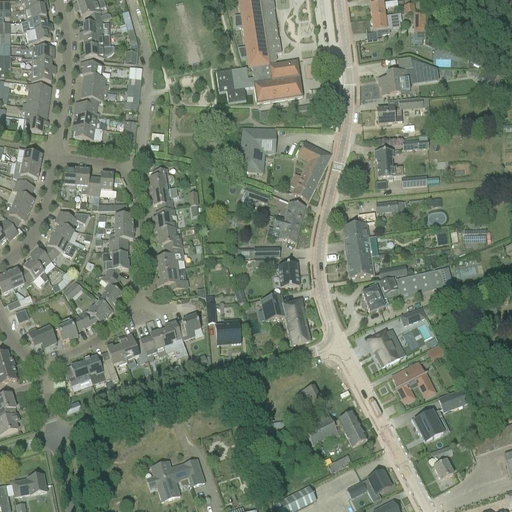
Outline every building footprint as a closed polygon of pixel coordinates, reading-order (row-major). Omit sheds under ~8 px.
[(24,6),(25,13),(26,13),(47,9),(45,0),(29,0),(20,2),(21,7),(24,6)] [(72,8),(74,12),(96,4),(102,3),(101,0),(74,0),(76,7),(72,8)] [(236,0),(240,18),(234,19),(234,30),(241,29),(244,50),(237,51),(240,61),(246,60),(247,71),(251,70),(252,81),(247,82),(245,71),(242,71),(230,73),(216,75),(218,95),(226,94),(227,105),(227,106),(245,104),(243,92),(247,92),(253,91),(255,107),(256,107),(302,100),(297,64),(274,67),(273,57),(280,56),(278,42),(273,13),(274,13),(271,0),(236,0)] [(96,4),(74,12),(75,15),(79,14),(81,22),(87,20),(89,28),(102,27),(100,23),(108,20),(111,20),(110,17),(107,16),(99,19),(98,16),(100,15),(99,12),(105,10),(102,3),(96,4)] [(369,7),(371,20),(384,19),(384,18),(383,10),(403,7),(402,3),(369,7)] [(0,10),(3,10),(3,15),(9,15),(9,4),(0,4),(0,10)] [(413,6),(403,8),(404,15),(414,14),(413,6)] [(26,13),(25,13),(23,13),(26,25),(45,21),(43,13),(48,12),(47,9),(26,13)] [(119,29),(120,35),(132,32),(127,15),(121,16),(124,27),(119,29)] [(424,15),(413,15),(413,35),(424,35),(424,15)] [(384,19),(371,20),(371,21),(370,23),(370,26),(372,27),(373,34),(380,33),(380,37),(389,36),(388,32),(400,30),(399,24),(401,23),(400,17),(384,18),(384,19)] [(45,21),(26,25),(28,36),(51,31),(51,27),(46,28),(45,21)] [(0,25),(0,36),(3,37),(9,37),(9,25),(0,25)] [(78,36),(79,40),(105,39),(109,38),(108,27),(102,27),(89,28),(82,28),(83,36),(78,36)] [(51,31),(28,36),(25,36),(28,48),(50,43),(48,36),(52,35),(51,31)] [(132,32),(120,35),(126,34),(129,45),(135,44),(132,32)] [(105,39),(79,40),(79,44),(83,44),(83,51),(110,50),(109,38),(105,39)] [(9,48),(0,47),(0,59),(3,59),(9,59),(9,48)] [(80,59),(80,63),(103,62),(103,57),(107,57),(110,56),(112,53),(112,49),(110,50),(83,51),(84,59),(80,59)] [(31,55),(31,62),(51,63),(53,63),(53,51),(28,50),(28,55),(31,55)] [(124,67),(126,67),(136,68),(136,59),(125,58),(124,67)] [(3,59),(0,59),(0,70),(9,70),(9,59),(3,59)] [(31,62),(31,74),(55,74),(55,70),(51,70),(51,63),(31,62)] [(424,67),(410,62),(413,80),(425,78),(424,67)] [(79,66),(79,70),(83,71),(82,79),(83,79),(101,81),(105,81),(108,82),(109,77),(102,76),(103,70),(79,66)] [(478,82),(491,88),(496,76),(483,70),(478,82)] [(128,82),(134,82),(140,82),(141,72),(129,71),(128,82)] [(379,82),(381,99),(408,95),(405,73),(385,76),(386,81),(379,82)] [(55,74),(31,74),(31,85),(50,86),(50,78),(55,78),(55,74)] [(83,79),(82,90),(106,93),(107,89),(104,89),(105,81),(101,81),(83,79)] [(127,88),(127,94),(138,95),(140,82),(134,82),(133,88),(127,88)] [(28,93),(27,100),(49,103),(50,91),(26,88),(25,93),(28,93)] [(82,90),(81,92),(80,101),(85,102),(97,104),(101,105),(102,98),(105,98),(106,93),(82,90)] [(138,95),(127,94),(126,100),(132,100),(131,106),(137,106),(138,95)] [(23,106),(22,110),(47,114),(49,103),(27,100),(26,107),(23,106)] [(393,110),(386,111),(376,112),(377,127),(401,125),(400,112),(428,110),(427,101),(397,103),(398,111),(393,112),(393,110)] [(75,106),(73,118),(77,119),(96,121),(96,122),(97,122),(98,117),(95,117),(97,104),(85,102),(84,108),(75,106)] [(124,105),(123,112),(137,113),(137,106),(131,106),(124,105)] [(47,114),(22,110),(22,115),(25,116),(24,123),(45,126),(45,125),(47,114)] [(72,125),(71,129),(95,133),(99,133),(100,126),(96,124),(96,122),(96,121),(77,119),(76,126),(72,125)] [(24,123),(24,124),(22,134),(41,137),(43,129),(47,130),(47,126),(45,125),(45,126),(24,123)] [(124,124),(123,136),(134,137),(135,125),(124,124)] [(71,129),(71,133),(75,134),(74,142),(93,144),(93,143),(100,144),(101,133),(99,133),(95,133),(71,129)] [(242,132),(239,164),(238,174),(261,177),(264,157),(274,158),(274,134),(242,132)] [(134,137),(123,136),(122,142),(128,142),(127,148),(129,148),(129,152),(133,152),(134,137)] [(402,153),(427,151),(427,143),(401,145),(402,153)] [(294,190),(291,197),(307,204),(331,158),(304,144),(296,159),(307,165),(300,180),(294,177),(288,187),(294,190)] [(15,166),(21,167),(39,170),(41,158),(23,155),(23,154),(18,153),(15,166)] [(392,153),(383,154),(373,155),(374,163),(376,163),(377,182),(386,181),(386,183),(392,183),(392,179),(402,178),(401,169),(391,170),(391,161),(393,160),(392,153)] [(13,177),(13,181),(16,183),(16,184),(30,189),(32,182),(36,183),(39,170),(21,167),(15,166),(15,165),(13,177)] [(64,171),(63,185),(63,189),(69,189),(69,193),(75,194),(75,190),(76,172),(64,171)] [(76,172),(75,190),(81,190),(80,198),(86,199),(88,180),(89,173),(76,172)] [(147,189),(148,196),(166,193),(169,192),(168,187),(170,186),(172,185),(173,183),(173,180),(171,179),(168,178),(167,178),(166,173),(151,175),(152,182),(149,182),(150,189),(147,189)] [(100,181),(98,200),(115,201),(116,195),(111,195),(113,177),(100,176),(100,181)] [(88,180),(86,199),(98,200),(100,181),(88,180)] [(401,190),(426,188),(425,180),(400,182),(401,190)] [(16,184),(11,195),(29,202),(33,190),(30,189),(16,184)] [(386,192),(385,184),(375,185),(376,193),(386,192)] [(244,191),(242,199),(266,207),(269,200),(244,191)] [(166,193),(148,196),(149,203),(152,202),(153,209),(157,209),(158,215),(172,213),(170,201),(168,201),(166,193)] [(11,195),(7,205),(13,207),(12,208),(29,215),(33,203),(29,202),(11,195)] [(196,195),(188,196),(189,209),(197,209),(196,195)] [(441,200),(429,202),(430,209),(433,208),(434,210),(442,209),(441,200)] [(376,216),(391,214),(392,219),(404,217),(403,204),(375,207),(376,216)] [(60,211),(61,211),(73,213),(74,206),(61,205),(60,211)] [(285,215),(284,221),(283,223),(299,227),(304,210),(288,205),(285,215)] [(8,220),(5,224),(14,233),(20,224),(24,226),(29,215),(12,208),(8,219),(8,220)] [(154,236),(156,236),(156,235),(173,233),(175,233),(174,226),(176,225),(175,219),(173,219),(172,213),(158,215),(155,216),(155,221),(152,222),(154,236)] [(53,226),(56,228),(70,233),(75,223),(83,227),(88,218),(74,217),(72,221),(59,215),(53,226)] [(113,219),(114,231),(132,231),(131,218),(113,219)] [(275,220),(272,233),(280,235),(278,242),(294,246),(299,227),(283,223),(284,221),(275,220)] [(5,223),(0,227),(0,236),(5,242),(8,245),(17,237),(5,224),(5,223)] [(341,230),(343,244),(368,241),(366,226),(341,230)] [(56,228),(51,238),(71,248),(77,251),(77,250),(82,252),(83,250),(73,246),(78,237),(73,235),(70,233),(56,228)] [(484,230),(462,231),(462,242),(484,241),(484,230)] [(114,237),(108,237),(108,243),(127,243),(132,243),(132,231),(114,231),(114,237)] [(435,232),(436,246),(446,246),(445,231),(435,232)] [(156,235),(156,236),(158,249),(163,248),(164,254),(187,251),(187,248),(180,249),(179,239),(174,240),(173,233),(156,235)] [(47,250),(41,255),(50,264),(59,256),(71,261),(74,254),(75,255),(77,251),(71,248),(51,238),(46,249),(47,250)] [(375,240),(368,241),(343,244),(346,264),(370,260),(377,259),(375,240)] [(127,243),(108,243),(108,255),(127,255),(127,243)] [(28,259),(30,262),(31,262),(41,273),(50,265),(50,264),(41,255),(38,251),(28,259)] [(157,268),(158,275),(184,272),(181,255),(186,254),(187,251),(164,254),(165,260),(155,262),(156,268),(157,268)] [(253,251),(253,252),(236,252),(236,261),(253,261),(273,261),(279,261),(279,251),(253,251)] [(102,279),(102,280),(116,285),(117,285),(119,279),(117,278),(119,273),(127,273),(127,264),(126,264),(126,257),(111,257),(111,264),(104,264),(104,273),(102,279)] [(370,260),(346,264),(348,281),(373,278),(370,260)] [(273,261),(253,261),(253,270),(273,270),(273,261)] [(23,271),(18,276),(23,288),(23,287),(25,291),(30,287),(29,286),(34,283),(39,279),(44,285),(47,282),(43,275),(41,273),(31,262),(30,262),(21,270),(23,271)] [(296,266),(286,267),(277,268),(279,291),(298,289),(296,266)] [(406,278),(405,268),(389,271),(391,280),(406,278)] [(16,272),(5,277),(12,293),(23,288),(18,276),(16,272)] [(184,272),(158,275),(159,283),(156,283),(157,290),(168,288),(169,294),(187,291),(184,272)] [(393,281),(374,286),(374,287),(368,289),(369,293),(361,296),(369,317),(384,311),(383,310),(388,308),(385,302),(399,299),(400,305),(443,289),(439,273),(395,282),(395,281),(393,281)] [(0,278),(0,294),(1,298),(12,293),(5,277),(0,278)] [(116,285),(102,280),(99,282),(107,288),(102,293),(105,295),(100,302),(113,312),(119,305),(116,303),(118,300),(119,301),(121,298),(112,291),(116,285)] [(67,305),(81,292),(79,290),(75,286),(74,286),(72,289),(62,297),(67,305)] [(59,293),(56,287),(51,290),(54,296),(59,293)] [(241,292),(235,294),(238,306),(245,304),(241,292)] [(280,298),(260,303),(265,325),(284,320),(291,349),(309,344),(300,303),(282,307),(280,298)] [(29,299),(18,304),(20,309),(25,307),(25,308),(31,305),(29,299)] [(478,308),(484,323),(498,317),(492,302),(478,308)] [(18,304),(17,303),(6,308),(8,314),(20,309),(18,304)] [(83,315),(76,319),(83,331),(84,332),(90,328),(90,327),(97,323),(100,326),(104,320),(106,322),(111,315),(97,304),(92,311),(91,310),(87,316),(91,319),(87,322),(83,315)] [(207,327),(215,326),(213,307),(205,307),(207,327)] [(403,329),(424,321),(420,312),(400,320),(403,329)] [(28,323),(24,313),(14,316),(17,327),(28,323)] [(185,323),(175,326),(180,341),(181,344),(184,343),(194,339),(194,341),(202,338),(199,332),(194,318),(192,319),(192,317),(184,320),(185,323)] [(56,332),(58,335),(62,345),(68,342),(69,344),(77,340),(75,336),(78,334),(83,331),(76,319),(69,323),(68,321),(60,325),(62,329),(56,332)] [(229,324),(229,328),(214,329),(216,348),(240,346),(238,323),(229,324)] [(157,335),(157,336),(163,351),(171,348),(170,345),(180,341),(175,326),(174,324),(163,329),(164,333),(157,335)] [(36,335),(34,332),(26,336),(33,351),(40,347),(42,351),(56,345),(49,330),(36,335)] [(366,342),(373,356),(374,356),(382,370),(399,362),(393,351),(398,348),(390,333),(386,335),(385,333),(366,342)] [(149,339),(138,343),(145,361),(156,357),(158,361),(165,359),(165,357),(163,351),(157,336),(157,335),(157,334),(148,337),(149,339)] [(402,337),(397,340),(400,346),(406,343),(402,337)] [(130,338),(117,343),(118,347),(125,364),(126,364),(132,361),(137,359),(140,367),(142,366),(147,365),(145,361),(138,343),(133,345),(130,338)] [(111,348),(105,350),(107,355),(111,366),(105,368),(110,381),(111,386),(118,384),(112,369),(118,367),(119,369),(126,366),(126,364),(125,364),(118,347),(111,349),(111,348)] [(438,348),(426,354),(431,363),(443,357),(438,348)] [(0,356),(0,371),(13,368),(11,359),(8,360),(6,354),(0,356)] [(204,358),(194,361),(198,371),(207,368),(206,359),(204,360),(204,358)] [(89,359),(81,362),(83,366),(88,379),(89,382),(91,388),(104,383),(110,381),(105,368),(99,370),(95,359),(89,361),(89,359)] [(73,380),(68,383),(72,396),(79,393),(85,391),(91,389),(91,388),(89,382),(88,379),(83,366),(76,368),(76,367),(69,369),(73,380)] [(423,377),(417,367),(391,380),(397,391),(394,392),(394,393),(398,391),(399,394),(398,395),(404,406),(413,402),(407,390),(408,390),(408,389),(407,390),(406,387),(415,382),(416,385),(416,386),(417,385),(425,400),(434,396),(426,380),(424,381),(423,378),(426,376),(423,377)] [(13,368),(0,371),(0,387),(15,383),(13,377),(15,376),(12,368),(13,368)] [(171,373),(164,376),(166,382),(173,380),(171,373)] [(144,383),(151,389),(154,384),(148,379),(144,383)] [(313,388),(295,396),(302,413),(320,406),(313,388)] [(467,405),(462,392),(438,401),(443,415),(467,405)] [(0,420),(3,419),(1,415),(15,410),(10,397),(0,400),(0,420)] [(71,407),(65,409),(66,419),(74,416),(71,407)] [(0,437),(17,433),(15,426),(18,424),(17,420),(15,421),(13,411),(15,411),(15,410),(1,415),(3,419),(0,420),(0,437)] [(314,428),(304,433),(312,449),(337,436),(338,440),(344,437),(351,451),(357,448),(366,443),(352,416),(343,420),(331,426),(328,420),(325,413),(310,420),(314,428)] [(442,437),(434,422),(441,419),(438,413),(432,416),(431,416),(423,421),(422,419),(412,424),(411,422),(410,423),(418,436),(419,436),(424,444),(431,440),(431,442),(442,437)] [(511,445),(511,426),(473,440),(479,457),(511,445)] [(272,427),(260,429),(263,441),(287,436),(286,430),(273,433),(272,427)] [(449,449),(430,456),(434,464),(452,457),(449,449)] [(511,454),(503,458),(510,482),(511,481),(511,454)] [(347,459),(327,469),(331,476),(351,466),(347,459)] [(150,471),(153,479),(146,482),(149,493),(156,491),(161,505),(179,499),(175,486),(178,485),(180,491),(189,489),(189,491),(204,486),(196,463),(170,471),(168,465),(150,471)] [(445,464),(442,466),(433,470),(440,484),(452,477),(445,464)] [(368,482),(362,485),(366,493),(372,490),(376,498),(390,490),(382,474),(367,482),(368,482)] [(11,485),(13,495),(14,500),(29,497),(29,498),(46,495),(43,477),(26,481),(26,482),(11,485)] [(366,493),(362,485),(361,485),(346,493),(351,502),(366,494),(366,493)] [(0,511),(9,511),(5,489),(0,489),(0,511)] [(309,489),(273,507),(275,511),(299,511),(316,503),(309,489)]
